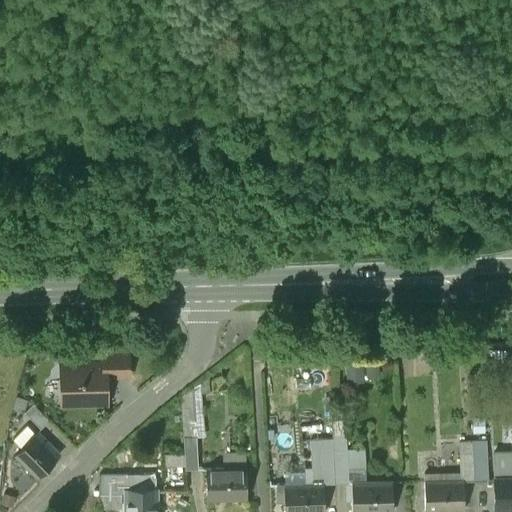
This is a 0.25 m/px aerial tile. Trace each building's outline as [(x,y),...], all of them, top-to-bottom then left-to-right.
[(125,375),(124,351),(103,351),(103,361),(104,375),(125,375)] [(103,361),(60,362),(61,402),(104,401),(104,375),(103,361)] [(365,363),(347,362),(347,376),(365,376),(365,363)] [(182,388),(181,465),(197,465),(197,389),(182,388)] [(46,419),(31,402),(22,409),(37,427),(46,419)] [(33,432),(12,452),(34,475),(58,452),(48,442),(45,445),(33,432)] [(331,461),(319,461),(319,483),(320,483),(332,483),(331,461)] [(243,468),(204,468),(204,498),(243,498),(243,468)] [(511,477),(491,478),(492,509),(511,508),(511,477)] [(461,479),(422,480),(423,511),(462,510),(461,479)] [(389,481),(349,482),(350,511),(381,511),(389,511),(389,481)] [(319,483),(281,484),(281,511),(321,511),(320,483),(319,483)] [(155,511),(155,490),(125,490),(124,511),(155,511)]
